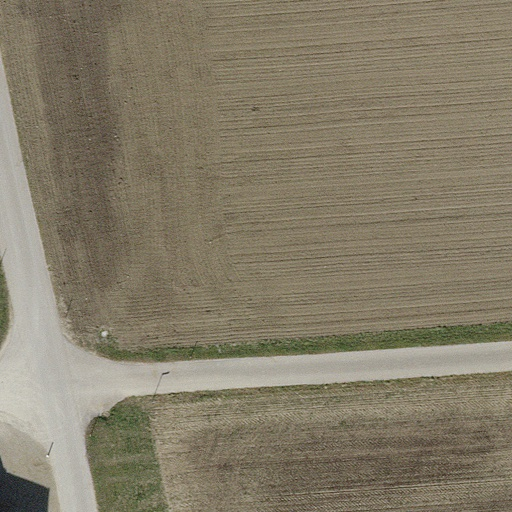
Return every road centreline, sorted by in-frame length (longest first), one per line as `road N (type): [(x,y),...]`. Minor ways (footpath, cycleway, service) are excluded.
road 1 (track): [(511,363),(0,401)]
road 2 (unclassified): [(0,124),(74,511)]
